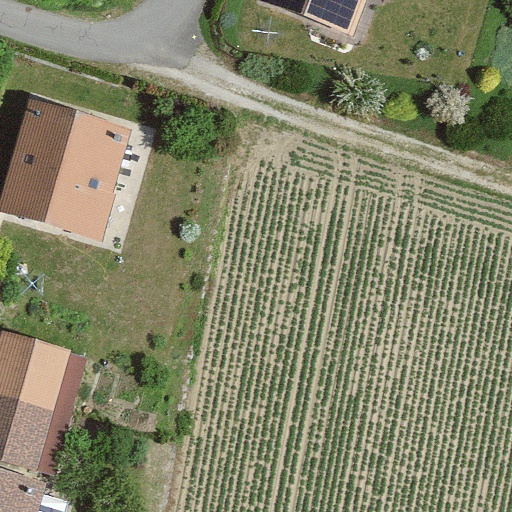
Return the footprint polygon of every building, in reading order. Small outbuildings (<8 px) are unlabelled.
[(257,0),(254,10),(347,45),(363,0),(257,0)] [(127,139),(29,112),(0,215),(0,220),(98,247),(127,139)] [(3,340),(0,352),(0,405),(52,419),(69,357),(3,340)] [(52,419),(0,405),(0,478),(34,488),(52,419)] [(34,488),(0,478),(0,511),(40,511),(46,492),(34,488)]
